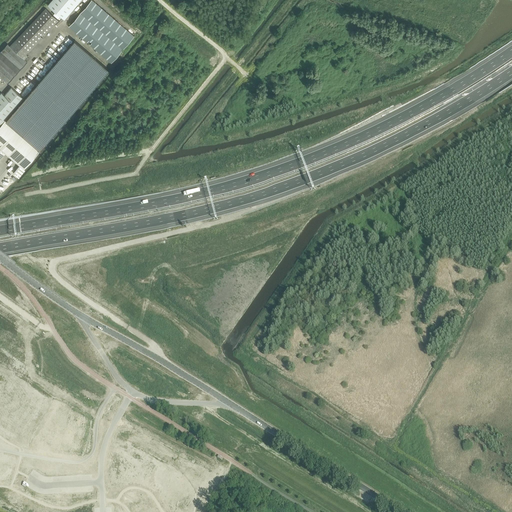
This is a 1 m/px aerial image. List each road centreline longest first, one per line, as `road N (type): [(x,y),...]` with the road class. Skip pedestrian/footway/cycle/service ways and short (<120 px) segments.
road 1 (motorway): [(511,51),(389,124),(266,174),(187,197),(0,230)]
road 2 (motorway): [(0,248),(165,219),(284,186),(416,129),(511,71)]
road 3 (tertiary): [(0,258),(399,511)]
